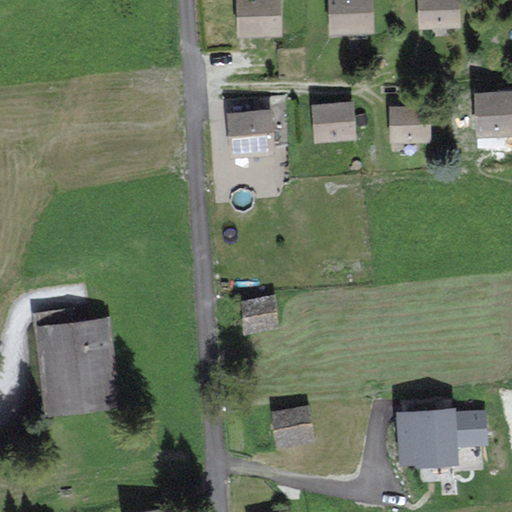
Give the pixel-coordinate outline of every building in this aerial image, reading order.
[(275,0),(237,0),(240,33),(277,31),(275,0)] [(367,0),(332,0),(334,33),(370,31),(367,0)] [(454,0),(422,0),(424,25),(456,24),(454,0)] [(511,92),(479,93),(480,130),(511,129),(511,92)] [(229,96),(229,106),(271,105),(271,95),(229,96)] [(349,106),(315,109),(318,142),(351,139),(349,106)] [(425,107),(392,108),(394,141),(427,139),(425,107)] [(268,113),(232,115),(235,154),(271,151),(268,113)] [(275,329),(271,299),(234,304),(238,334),(275,329)] [(82,315),(81,305),(35,311),(37,322),(82,315)] [(117,402),(107,321),(35,330),(45,411),(117,402)] [(306,441),(301,411),(267,417),(272,446),(306,441)] [(481,411),(401,415),(404,462),(451,460),(450,444),(483,442),(481,411)]
